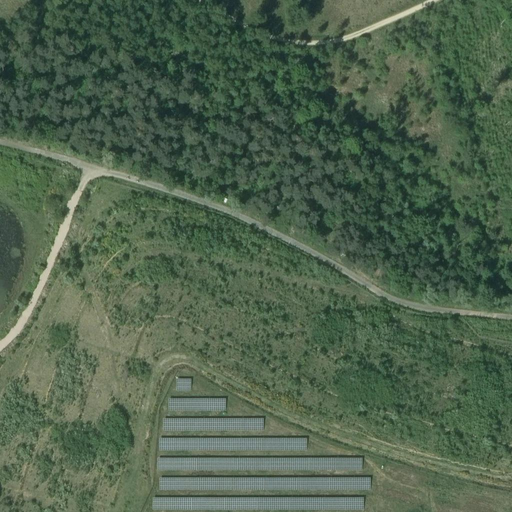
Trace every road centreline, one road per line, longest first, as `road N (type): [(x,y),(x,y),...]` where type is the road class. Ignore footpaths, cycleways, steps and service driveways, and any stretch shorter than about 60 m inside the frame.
road 1 (track): [(426,0),(314,40),(263,34),(197,0)]
road 2 (track): [(59,237),(34,298),(0,345)]
